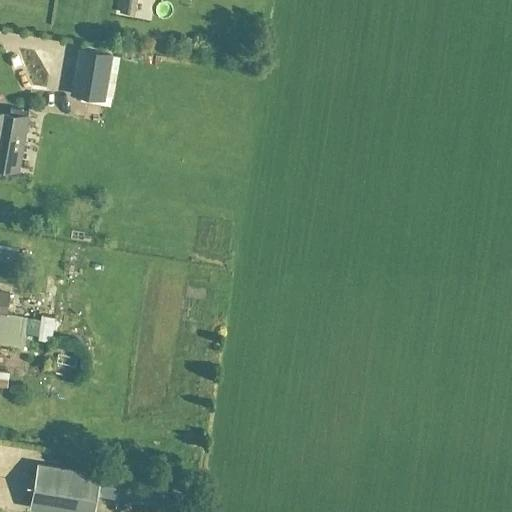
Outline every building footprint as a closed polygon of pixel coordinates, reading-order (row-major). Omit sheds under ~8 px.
[(120,0),(119,13),(132,16),(134,0),(120,0)] [(103,102),(112,55),(77,49),(69,96),(103,102)] [(10,108),(9,114),(9,116),(0,114),(0,174),(16,177),(28,112),(10,108)] [(0,248),(0,273),(13,276),(17,252),(0,248)] [(61,283),(60,293),(77,295),(78,285),(61,283)] [(0,345),(22,350),(27,319),(6,315),(9,295),(0,293),(0,345)] [(74,337),(86,340),(92,318),(79,315),(74,337)] [(53,319),(41,318),(37,342),(50,344),(53,319)] [(93,511),(99,477),(36,466),(29,509),(44,511),(93,511)]
